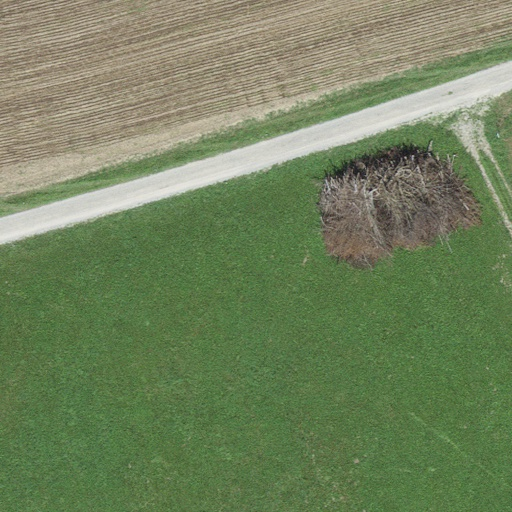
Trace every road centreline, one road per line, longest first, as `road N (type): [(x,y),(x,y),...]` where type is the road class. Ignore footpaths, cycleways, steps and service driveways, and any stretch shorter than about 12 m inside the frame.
road 1 (track): [(0,235),(511,80)]
road 2 (track): [(458,96),(511,204)]
